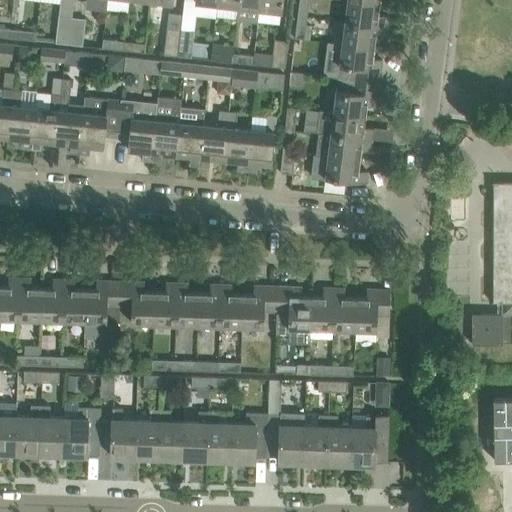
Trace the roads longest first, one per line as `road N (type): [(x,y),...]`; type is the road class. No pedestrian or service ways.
road 1 (residential): [(0,184),(400,220),(420,201),(446,0)]
road 2 (residential): [(127,511),(0,507)]
